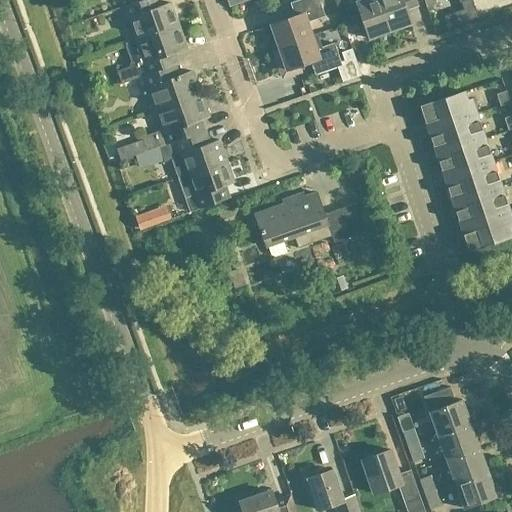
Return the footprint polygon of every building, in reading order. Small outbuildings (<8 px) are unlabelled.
[(271,53),(310,38),(305,25),(323,18),(316,0),(303,0),(288,6),(292,19),(269,27),(276,50),(271,52),(271,53)] [(387,33),(374,0),(365,0),(363,1),(362,0),(331,0),(339,21),(357,15),(366,40),(387,33)] [(374,0),(387,33),(409,26),(399,0),(374,0)] [(456,0),(461,12),(441,19),(445,31),(476,20),(472,8),(471,8),(468,0),(456,0)] [(124,47),(176,28),(168,6),(148,13),(144,1),(116,11),(120,25),(129,22),(136,42),(123,46),(124,47)] [(176,28),(124,47),(130,64),(126,70),(115,74),(119,86),(168,69),(164,58),(184,51),(176,28)] [(314,51),(310,38),(271,53),(281,80),(298,74),(296,69),(308,64),(313,78),(340,68),(332,45),(314,51)] [(168,69),(119,86),(136,81),(143,102),(150,99),(155,112),(198,97),(190,74),(168,82),(164,71),(168,69)] [(426,134),(475,117),(469,101),(465,102),(462,93),(431,104),(430,103),(418,108),(426,134)] [(507,105),(503,93),(494,96),(498,108),(507,105)] [(198,97),(155,112),(162,132),(139,140),(144,154),(190,138),(186,126),(206,120),(198,97)] [(475,117),(426,134),(434,158),(483,141),(475,117)] [(511,130),(511,120),(511,117),(501,120),(505,132),(511,130)] [(192,137),(190,138),(144,154),(157,150),(162,165),(171,162),(177,180),(223,164),(216,143),(197,150),(192,137)] [(483,141),(434,158),(442,180),(491,164),(483,141)] [(124,161),(116,164),(118,172),(127,169),(124,161)] [(230,185),(223,164),(177,180),(183,199),(188,214),(216,205),(212,192),(230,185)] [(491,164),(442,180),(450,204),(499,187),(491,164)] [(499,187),(450,204),(459,229),(507,212),(499,187)] [(281,206),(252,217),(264,249),(266,248),(269,257),(273,258),(287,253),(283,242),(292,239),(296,251),(330,239),(332,245),(353,237),(364,233),(353,205),(343,209),(322,217),(314,195),(302,199),(301,195),(280,203),(281,206)] [(134,219),(138,232),(169,221),(165,208),(134,219)] [(511,225),(507,212),(459,229),(467,254),(480,249),(511,238),(508,229),(511,227),(511,225)] [(232,269),(237,290),(248,288),(242,266),(232,269)] [(342,277),(327,282),(332,294),(346,290),(342,277)] [(511,315),(503,318),(508,332),(511,330),(511,315)] [(448,389),(421,398),(427,414),(436,439),(470,427),(461,402),(454,405),(448,389)] [(402,409),(407,427),(417,424),(412,406),(402,409)] [(478,451),(470,427),(436,439),(445,463),(478,451)] [(417,446),(417,445),(411,430),(400,435),(405,450),(417,446)] [(417,446),(405,450),(410,465),(422,460),(417,446)] [(478,451),(445,463),(453,487),(487,475),(478,451)] [(422,511),(418,500),(409,472),(397,477),(388,452),(360,462),(372,496),(396,488),(402,506),(403,511),(422,511)] [(331,472),(305,481),(316,511),(318,511),(333,507),(334,511),(357,511),(352,497),(341,501),(331,472)] [(487,475),(453,487),(462,511),(496,499),(487,475)] [(422,498),(435,493),(429,477),(417,482),(422,498)] [(435,493),(422,498),(427,511),(433,511),(440,509),(435,493)] [(293,511),(288,498),(272,504),(269,494),(238,504),(240,511),(293,511)]
